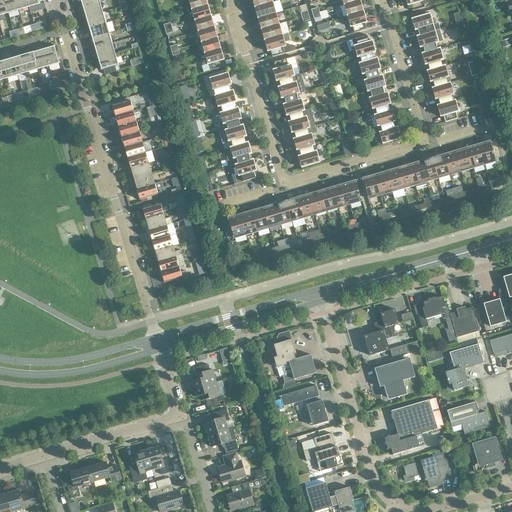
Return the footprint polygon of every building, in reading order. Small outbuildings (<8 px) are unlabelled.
[(15,0),(3,0),(8,14),(18,11),(15,0)] [(15,0),(18,11),(29,7),(26,0),(15,0)] [(191,10),(208,5),(206,0),(184,0),(182,1),(186,12),(191,10)] [(405,0),(408,6),(410,5),(412,12),(425,8),(423,2),(428,0),(405,0)] [(344,5),(347,16),(363,12),(360,1),(344,5)] [(100,2),(83,7),(86,18),(103,13),(100,2)] [(258,19),(276,14),(273,3),(254,8),(258,19)] [(195,21),(211,16),(208,5),(191,10),(195,21)] [(367,23),(363,12),(347,16),(350,28),(352,27),(354,33),(367,30),(365,23),(367,23)] [(86,18),(89,28),(106,23),(103,13),(86,18)] [(258,19),(261,30),(279,24),(276,14),(258,19)] [(438,24),(433,26),(430,14),(411,19),(415,31),(417,37),(419,36),(420,36),(432,33),(432,32),(440,30),(438,24)] [(195,21),(198,32),(214,27),(211,16),(195,21)] [(45,22),(34,25),(35,31),(47,28),(45,22)] [(106,23),(89,28),(92,38),(109,33),(106,23)] [(261,30),(264,41),(282,35),(279,24),(261,30)] [(35,31),(34,25),(23,28),(24,35),(31,32),(35,31)] [(214,27),(198,32),(201,43),(217,38),(214,27)] [(23,28),(13,31),(15,37),(19,36),(24,35),(23,28)] [(425,53),(437,50),(437,49),(435,44),(443,41),(440,30),(432,32),(432,33),(420,36),(419,36),(417,37),(420,48),(423,47),(425,53)] [(92,38),(95,49),(112,44),(109,33),(92,38)] [(286,47),(282,35),(264,41),(267,52),(270,51),(272,58),(285,54),(283,48),(286,47)] [(372,53),(373,53),(375,53),(372,41),(369,42),(367,36),(355,39),(357,46),(354,46),(352,41),(346,42),(349,52),(355,50),(357,58),(360,57),(372,53)] [(201,43),(204,54),(221,49),(217,38),(201,43)] [(510,46),(508,39),(500,42),(502,48),(510,46)] [(95,49),(98,59),(115,54),(112,44),(95,49)] [(54,47),(43,50),(48,67),(59,63),(54,47)] [(210,65),(211,71),(224,67),(222,61),(224,60),(221,49),(204,54),(200,55),(203,66),(207,65),(208,65),(210,65)] [(428,65),(430,70),(430,71),(442,67),(440,61),(443,60),(440,49),(437,49),(437,50),(425,53),(422,54),(425,66),(428,65)] [(33,53),(38,70),(48,67),(43,50),(33,53)] [(33,53),(23,56),(28,73),(38,70),(33,53)] [(362,75),(365,74),(378,70),(378,71),(381,70),(377,58),(374,59),(373,53),(372,53),(360,57),(362,63),(359,64),(362,75)] [(115,54),(98,59),(101,70),(118,65),(115,54)] [(12,59),(17,76),(28,73),(23,56),(12,59)] [(276,82),(279,81),(291,77),(292,77),(294,76),(292,69),(297,68),(294,57),(274,63),(276,69),(273,70),(276,82)] [(130,61),(132,67),(143,64),(141,58),(130,61)] [(12,59),(2,62),(7,79),(17,76),(12,59)] [(430,71),(430,70),(427,71),(430,83),(433,82),(435,88),(447,84),(446,78),(448,77),(445,66),(442,67),(430,71)] [(387,80),(395,74),(390,68),(383,74),(387,80)] [(472,76),(478,75),(476,68),(470,70),(472,76)] [(367,93),(370,92),(370,91),(383,88),(386,87),(382,76),(379,77),(378,71),(378,70),(365,74),(367,80),(364,81),(367,93)] [(214,90),(215,96),(217,95),(218,95),(230,92),(230,91),(228,86),(231,85),(228,73),(210,79),(213,90),(214,90)] [(284,98),(297,94),(297,95),(305,92),(300,75),(294,76),(292,77),(291,77),(279,81),(281,87),(278,88),(281,99),(284,98)] [(65,86),(67,86),(65,80),(54,83),(55,89),(65,86)] [(339,82),(331,84),(336,96),(343,94),(339,82)] [(54,83),(43,87),(45,93),(51,91),(55,89),(54,83)] [(438,99),(440,105),(452,102),(452,101),(451,96),(454,95),(450,83),(447,84),(435,88),(432,88),(435,100),(438,99)] [(370,91),(370,92),(372,97),(369,98),(372,110),(375,109),(388,105),(391,104),(387,93),(384,94),(383,88),(370,91)] [(152,91),(147,92),(151,107),(156,105),(152,91)] [(222,111),(223,112),(223,113),(235,109),(233,103),(236,102),(233,91),(230,91),(230,92),(218,95),(217,95),(215,96),(209,98),(213,113),(222,111)] [(136,96),(138,103),(147,101),(145,94),(136,96)] [(286,116),(289,116),(289,115),(302,112),(305,111),(301,99),(298,100),(297,95),(297,94),(284,98),(286,104),(283,105),(286,116)] [(355,104),(362,102),(360,94),(354,95),(355,104)] [(134,111),(133,111),(129,98),(116,102),(117,105),(110,107),(111,111),(113,110),(115,117),(114,117),(134,111)] [(440,105),(437,106),(440,117),(443,116),(445,123),(458,119),(456,113),(459,112),(455,100),(452,101),(452,102),(440,105)] [(374,128),(377,127),(380,126),(393,122),(393,123),(396,122),(392,110),(391,104),(388,105),(375,109),(372,110),(374,115),(370,117),(374,128)] [(226,124),(228,130),(240,126),(238,120),(241,120),(238,108),(235,109),(223,113),(223,112),(220,113),(223,125),(226,124)] [(289,115),(289,116),(291,121),(288,122),(291,134),(294,133),(294,132),(307,129),(315,127),(310,109),(305,111),(302,112),(289,115)] [(116,128),(136,122),(133,112),(134,112),(134,111),(114,117),(114,118),(115,117),(117,124),(115,124),(116,128)] [(139,132),(136,122),(116,128),(117,132),(119,131),(121,137),(120,138),(140,132),(139,132)] [(380,126),(382,132),(379,133),(383,144),(401,139),(397,127),(395,128),(393,123),(393,122),(380,126)] [(243,125),(240,126),(228,130),(225,131),(219,133),(221,140),(228,142),(231,141),(233,147),(245,144),(245,143),(244,138),(246,137),(243,125)] [(296,151),(299,150),(312,146),(315,146),(311,134),(308,135),(307,129),(294,132),(294,133),(296,138),(293,139),(296,151)] [(122,149),(142,143),(140,133),(141,132),(140,132),(120,138),(121,138),(123,144),(121,145),(122,149)] [(346,137),(340,139),(343,150),(345,156),(351,154),(346,137)] [(235,165),(238,164),(238,165),(250,161),(249,155),(252,154),(248,142),(245,143),(245,144),(233,147),(224,149),(229,167),(235,165)] [(478,146),(484,166),(496,162),(495,159),(501,158),(497,143),(497,142),(485,143),(485,145),(478,146)] [(142,143),(122,149),(123,152),(125,152),(127,158),(126,158),(127,159),(147,153),(146,153),(145,153),(142,143)] [(315,146),(312,146),(299,150),(301,156),(298,157),(302,168),(320,163),(320,162),(322,162),(322,160),(320,152),(319,151),(317,152),(315,146)] [(484,166),(478,146),(474,146),(474,149),(467,149),(472,169),(484,166)] [(472,169),(467,149),(462,149),(462,152),(455,153),(461,172),(472,169)] [(128,169),(149,163),(146,153),(147,153),(127,159),(128,159),(129,165),(127,166),(128,169)] [(461,172),(455,153),(451,153),(451,156),(444,156),(449,176),(461,172)] [(449,176),(444,156),(439,156),(439,159),(432,159),(438,179),(449,176)] [(263,158),(254,162),(257,171),(267,167),(263,158)] [(421,163),(426,183),(438,179),(432,159),(426,163),(425,160),(421,163)] [(238,165),(238,164),(235,165),(229,167),(235,185),(256,178),(254,172),(257,171),(253,160),(250,161),(238,165)] [(153,173),(152,174),(149,163),(128,169),(129,173),(132,172),(133,179),(153,174),(153,173)] [(421,163),(415,166),(413,164),(409,166),(415,186),(416,190),(428,187),(426,183),(421,163)] [(415,186),(409,166),(403,170),(402,167),(398,170),(403,189),(415,186)] [(390,171),(386,173),(392,193),(403,189),(398,170),(391,173),(390,171)] [(392,193),(386,173),(380,176),(379,174),(375,176),(380,196),(392,193)] [(133,180),(134,179),(135,186),(133,186),(134,190),(155,184),(152,174),(153,174),(133,179),(133,180)] [(380,196),(375,176),(368,180),(367,177),(363,179),(369,200),(380,196)] [(344,185),(349,205),(361,202),(355,181),(350,182),(351,185),(344,185)] [(161,182),(155,184),(134,190),(136,194),(138,193),(140,200),(139,200),(139,201),(158,195),(159,195),(159,194),(158,194),(156,190),(162,189),(161,182)] [(332,189),(338,209),(349,205),(344,185),(339,186),(339,188),(332,189)] [(321,192),(326,212),(338,209),(332,189),(327,189),(328,192),(321,192)] [(309,196),(315,215),(326,212),(321,192),(316,192),(316,195),(309,196)] [(182,194),(176,196),(180,210),(182,210),(186,209),(182,194)] [(298,199),(303,219),(315,215),(309,196),(304,196),(305,198),(298,199)] [(293,202),(286,202),(292,222),(303,219),(298,199),(293,199),(293,202)] [(152,204),(153,207),(140,210),(142,215),(144,214),(146,221),(164,215),(170,214),(166,200),(152,204)] [(292,222),(286,202),(280,206),(279,203),(275,206),(280,225),(292,222)] [(280,225),(275,206),(268,209),(267,207),(263,209),(269,229),(280,225)] [(251,212),(257,232),(269,229),(263,209),(257,213),(255,210),(251,212)] [(240,216),(246,236),(257,232),(251,212),(245,216),(244,214),(240,216)] [(146,221),(148,227),(146,228),(147,232),(167,226),(173,224),(171,218),(165,220),(164,215),(146,221)] [(246,236),(240,216),(234,219),(232,217),(222,223),(223,223),(227,238),(233,236),(234,239),(246,236)] [(189,219),(183,221),(186,231),(192,229),(189,219)] [(167,226),(147,232),(148,235),(150,235),(152,241),(170,236),(167,226)] [(192,229),(186,231),(189,239),(195,237),(192,229)] [(308,234),(309,238),(310,243),(318,240),(317,235),(320,234),(319,230),(312,232),(308,234)] [(303,245),(310,243),(309,238),(308,234),(301,235),(303,240),(302,240),(303,245)] [(153,252),(173,246),(170,236),(152,241),(154,248),(152,249),(153,252)] [(286,244),(287,249),(295,247),(292,237),(285,239),(286,244)] [(280,252),(287,249),(286,244),(285,239),(277,242),(280,252)] [(198,250),(195,240),(190,242),(193,252),(194,251),(198,250)] [(175,252),(173,246),(153,252),(154,256),(156,255),(158,262),(176,257),(182,255),(181,250),(175,252)] [(158,269),(158,271),(159,273),(166,271),(179,267),(176,257),(158,262),(160,269),(158,269)] [(179,267),(166,271),(159,273),(160,277),(162,276),(164,283),(176,280),(177,282),(188,279),(185,271),(181,273),(179,267)] [(504,298),(506,305),(511,302),(511,274),(503,277),(509,297),(504,298)] [(449,314),(450,314),(447,303),(444,304),(442,297),(436,299),(436,297),(428,300),(428,301),(423,303),(425,307),(422,308),(424,313),(418,315),(422,329),(429,327),(426,318),(432,316),(433,317),(444,314),(445,319),(450,317),(449,314)] [(483,304),(490,327),(506,322),(505,319),(510,317),(506,305),(504,298),(483,304)] [(449,314),(450,317),(456,338),(479,331),(472,307),(465,309),(465,307),(456,310),(456,312),(450,314),(449,314)] [(383,331),(386,340),(395,337),(392,326),(399,324),(395,309),(380,314),(383,321),(374,324),(376,333),(383,331)] [(376,333),(368,335),(364,336),(369,356),(389,350),(386,340),(383,331),(376,333)] [(511,334),(490,341),(495,358),(502,356),(501,352),(507,350),(508,354),(511,353),(511,334)] [(294,348),(292,340),(274,345),(277,357),(274,358),(277,368),(282,366),(285,376),(283,376),(284,383),(316,373),(311,355),(295,360),(293,353),(295,352),(294,348)] [(401,349),(402,354),(421,349),(419,343),(401,349)] [(449,353),(454,370),(461,368),(474,365),(475,366),(484,363),(478,345),(449,353)] [(231,364),(228,353),(227,348),(219,350),(224,366),(231,364)] [(384,386),(403,381),(415,377),(409,359),(377,368),(381,381),(378,381),(380,388),(384,386)] [(192,381),(195,389),(216,383),(212,370),(210,371),(208,365),(196,368),(198,374),(197,374),(198,379),(192,381)] [(463,375),(461,368),(454,370),(445,372),(447,379),(447,381),(448,381),(449,385),(452,384),(454,391),(468,386),(466,380),(467,380),(465,374),(463,375)] [(403,381),(384,386),(386,395),(389,395),(390,400),(407,395),(403,381)] [(216,383),(195,389),(197,397),(203,395),(204,401),(205,400),(208,408),(220,405),(219,401),(221,400),(221,401),(224,400),(222,395),(220,396),(216,383)] [(308,405),(318,402),(316,397),(318,397),(315,386),(280,397),(283,407),(306,400),(308,405)] [(398,435),(405,433),(407,439),(438,430),(429,400),(391,412),(398,435)] [(308,405),(307,405),(309,413),(308,413),(307,413),(307,414),(306,415),(305,416),(305,417),(305,418),(306,419),(307,420),(307,421),(308,421),(309,421),(310,422),(311,421),(313,426),(329,422),(322,401),(318,402),(308,405)] [(447,411),(450,422),(452,428),(462,425),(464,435),(490,427),(485,412),(476,415),(475,412),(478,411),(475,403),(447,411)] [(216,420),(205,423),(208,435),(227,430),(225,422),(230,421),(227,410),(214,413),(216,420)] [(208,435),(212,447),(223,444),(226,454),(239,450),(232,428),(227,430),(208,435)] [(318,463),(325,461),(327,470),(343,465),(340,455),(338,456),(331,433),(313,439),(316,448),(303,452),(306,462),(316,459),(318,463)] [(407,440),(407,439),(405,433),(398,435),(384,439),(387,447),(390,446),(393,455),(410,450),(410,449),(408,449),(405,441),(407,440)] [(296,446),(294,440),(288,442),(290,448),(296,446)] [(499,459),(494,440),(475,446),(476,451),(470,453),(476,472),(495,467),(494,461),(499,459)] [(158,447),(146,451),(152,470),(160,468),(162,475),(174,472),(170,458),(162,461),(158,447)] [(138,468),(130,470),(134,483),(147,480),(145,473),(152,470),(146,451),(134,454),(138,468)] [(226,465),(218,468),(222,483),(245,477),(241,461),(239,462),(236,453),(223,457),(225,464),(226,463),(226,465)] [(414,480),(413,478),(425,474),(425,471),(448,464),(445,454),(403,467),(406,476),(404,477),(406,482),(414,480)] [(89,468),(93,482),(107,478),(109,483),(121,479),(117,466),(108,468),(106,463),(89,468)] [(445,484),(444,480),(452,477),(448,464),(425,471),(425,474),(429,488),(445,484)] [(78,487),(93,482),(89,468),(70,473),(72,479),(66,481),(71,499),(81,496),(78,487)] [(259,479),(264,478),(262,469),(255,471),(258,480),(259,479)] [(423,482),(415,482),(415,490),(423,490),(423,482)] [(246,483),(234,487),(236,493),(226,496),(231,511),(254,505),(249,489),(248,490),(246,483)] [(331,496),(329,494),(325,483),(306,489),(312,511),(315,511),(329,508),(330,511),(340,511),(335,494),(331,496)] [(335,494),(340,511),(354,511),(355,511),(352,501),(354,501),(350,487),(334,492),(335,494)] [(17,489),(7,492),(8,494),(7,494),(11,511),(13,511),(36,505),(32,493),(21,496),(19,490),(18,491),(17,489)] [(156,497),(160,511),(163,511),(183,506),(179,491),(162,495),(160,489),(148,492),(150,499),(156,497)] [(0,511),(11,511),(7,494),(5,494),(5,493),(0,494),(0,511)] [(70,505),(71,511),(77,511),(79,511),(76,503),(70,505)]
